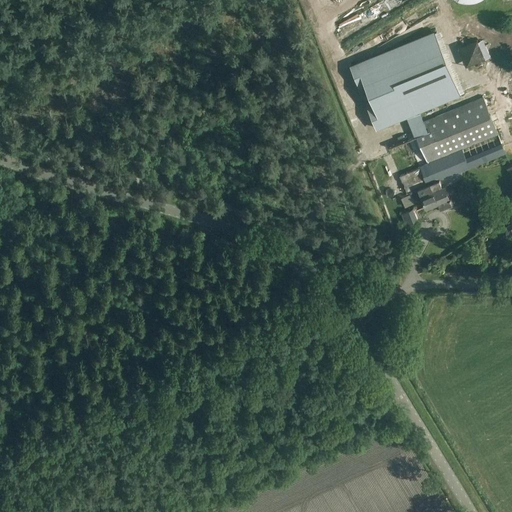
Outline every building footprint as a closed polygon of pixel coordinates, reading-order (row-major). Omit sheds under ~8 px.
[(420,24),(412,11),(383,28),(391,41),(420,24)] [(436,32),(352,66),(359,85),(365,82),(374,106),(369,108),(377,127),(461,94),(436,32)] [(406,193),(411,192),(431,184),(438,203),(441,210),(453,206),(445,185),(438,188),(436,181),(505,153),(483,97),(423,121),(427,132),(388,148),(406,193)] [(431,184),(411,192),(413,197),(417,199),(422,197),(427,208),(438,203),(431,184)] [(394,200),(400,197),(397,189),(391,191),(394,200)] [(416,220),(412,209),(401,213),(405,224),(416,220)]
